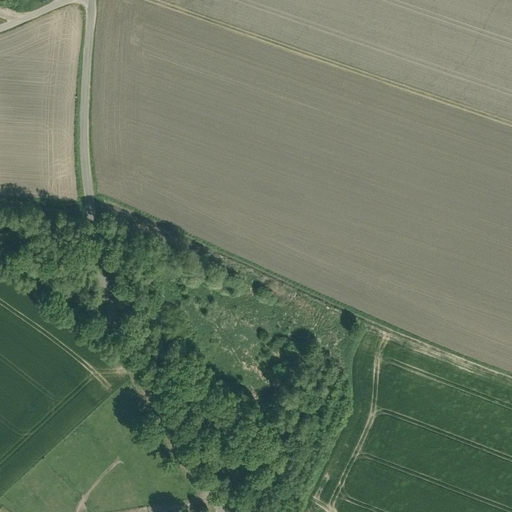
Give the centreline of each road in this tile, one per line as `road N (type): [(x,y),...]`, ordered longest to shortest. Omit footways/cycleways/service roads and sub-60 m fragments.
road 1 (unclassified): [(225,511),(113,320),(86,135),(91,0)]
road 2 (track): [(511,121),(158,0)]
